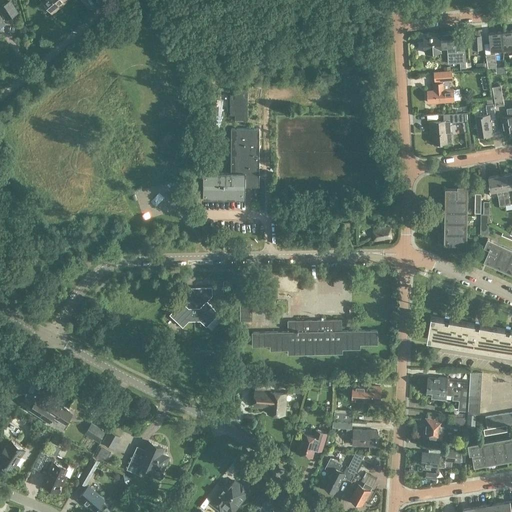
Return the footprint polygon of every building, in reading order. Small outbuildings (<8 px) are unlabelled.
[(67,0),(41,0),(52,13),(67,0)] [(511,30),(501,31),(503,50),(511,48),(511,30)] [(488,33),(490,51),(503,50),(501,31),(488,33)] [(425,50),(425,53),(441,52),(441,49),(444,49),(444,42),(454,41),(453,35),(440,36),(440,37),(424,37),(425,50)] [(472,35),(473,50),(483,49),(482,35),(472,35)] [(466,68),(465,51),(447,52),(448,63),(460,62),(460,68),(466,68)] [(497,67),(495,54),(486,55),(488,68),(497,67)] [(435,72),(435,80),(436,80),(436,83),(433,83),(434,90),(428,91),(428,102),(446,101),(446,102),(455,101),(454,88),(450,88),(449,79),(452,79),(451,71),(435,72)] [(236,84),(236,117),(250,117),(250,85),(236,84)] [(500,86),(493,87),(496,106),(503,105),(500,86)] [(491,123),(491,121),(496,120),(494,105),(486,107),(488,116),(477,118),(481,137),(493,135),(491,123)] [(511,108),(507,109),(508,116),(501,117),(504,133),(511,131),(511,108)] [(450,121),(430,122),(431,131),(433,131),(434,143),(452,142),(452,132),(451,133),(450,121)] [(203,201),(246,201),(246,187),(250,187),(250,188),(259,188),(259,128),(231,128),(231,173),(203,173),(203,201)] [(507,210),(511,210),(507,189),(511,187),(511,173),(500,176),(504,200),(505,205),(506,205),(507,210)] [(491,191),(497,190),(498,196),(499,206),(505,205),(504,200),(500,176),(488,177),(491,191)] [(467,244),(464,244),(465,189),(445,189),(445,200),(444,245),(458,245),(458,250),(466,251),(467,244)] [(352,220),(349,208),(340,211),(343,222),(352,220)] [(489,234),(489,214),(483,214),(481,214),(480,234),(489,234)] [(375,241),(392,239),(390,227),(373,230),(375,241)] [(501,235),(511,239),(511,228),(509,234),(503,231),(501,235)] [(490,250),(484,262),(511,274),(511,252),(492,244),(494,242),(488,239),(484,247),(490,250)] [(54,279),(59,272),(54,269),(49,276),(54,279)] [(252,281),(240,281),(240,322),(252,322),(252,281)] [(206,287),(206,288),(182,289),(182,297),(185,300),(170,315),(183,327),(189,321),(200,321),(207,327),(207,326),(212,330),(223,318),(206,302),(212,296),(212,287),(206,287)] [(462,322),(431,317),(427,340),(458,345),(462,322)] [(360,345),(377,344),(377,331),(342,331),(342,321),(288,322),(288,332),(252,333),(253,347),(270,347),(270,351),(288,350),(289,355),(342,354),(342,349),(360,349),(360,345)] [(458,345),(489,350),(492,327),(462,322),(458,345)] [(511,330),(492,327),(489,350),(511,354),(511,330)] [(439,378),(428,377),(428,385),(469,389),(469,384),(470,380),(439,377),(439,378)] [(271,380),(256,379),(255,390),(270,391),(271,380)] [(339,382),(341,382),(341,387),(349,387),(349,391),(352,391),(352,400),(365,401),(379,402),(380,387),(366,386),(366,387),(361,386),(354,386),(354,379),(339,379),(339,382)] [(469,390),(469,389),(428,385),(427,393),(432,393),(431,399),(446,400),(446,395),(453,396),(453,398),(469,399),(469,396),(469,390)] [(268,414),(285,415),(286,394),(255,392),(254,407),(262,407),(262,406),(269,407),(268,414)] [(37,399),(34,404),(32,404),(30,407),(31,409),(30,410),(42,418),(43,418),(50,422),(53,417),(66,425),(74,413),(53,399),(49,405),(44,402),(43,404),(37,399)] [(25,409),(19,413),(32,430),(38,425),(25,409)] [(353,413),(334,412),(334,420),(341,421),(352,421),(353,413)] [(443,426),(463,428),(464,417),(448,416),(448,417),(444,416),(443,420),(443,426)] [(487,429),(494,428),(492,416),(485,417),(487,429)] [(425,425),(424,431),(423,431),(423,435),(424,435),(424,438),(442,439),(443,426),(443,420),(426,419),(425,421),(424,421),(424,425),(425,425)] [(85,433),(98,442),(105,431),(92,422),(85,433)] [(507,431),(506,426),(505,426),(500,427),(494,428),(487,429),(483,430),(485,436),(507,431)] [(352,429),(347,429),(346,436),(353,436),(353,445),(376,446),(377,431),(352,430),(352,429)] [(115,449),(122,437),(110,430),(103,442),(115,449)] [(302,433),(299,441),(301,441),(297,453),(313,457),(316,446),(322,448),(322,450),(327,434),(316,431),(314,437),(302,433)] [(449,446),(464,448),(464,440),(450,439),(449,446)] [(511,440),(471,447),(474,467),(511,460),(511,440)] [(0,458),(0,461),(12,470),(25,450),(12,441),(8,446),(6,445),(0,454),(2,455),(0,458)] [(133,455),(127,470),(136,474),(139,465),(153,471),(152,474),(153,476),(161,480),(163,478),(164,475),(163,473),(170,457),(163,454),(165,449),(149,442),(141,459),(133,455)] [(58,449),(50,445),(46,453),(55,457),(58,449)] [(113,453),(100,446),(95,455),(107,462),(113,453)] [(423,453),(421,455),(421,458),(422,460),(422,465),(445,468),(445,461),(460,463),(460,466),(465,467),(467,451),(446,449),(446,454),(423,452),(423,453)] [(348,467),(356,471),(364,455),(355,454),(348,467)] [(47,456),(41,468),(49,471),(44,482),(50,485),(49,487),(59,492),(67,476),(64,475),(67,468),(53,462),(55,460),(47,456)] [(100,462),(93,458),(85,471),(86,472),(80,482),(85,485),(100,462)] [(344,473),(339,470),(342,463),(330,458),(325,468),(332,472),(324,487),(336,493),(343,478),(342,477),(344,473)] [(365,483),(363,487),(359,485),(351,499),(352,500),(352,502),(356,504),(357,503),(362,505),(366,498),(367,499),(371,491),(370,491),(372,487),(370,486),(374,478),(365,473),(363,477),(367,480),(365,483)] [(123,474),(119,481),(126,485),(130,478),(123,474)] [(226,503),(235,510),(249,492),(247,491),(248,490),(248,487),(243,484),(241,484),(240,486),(235,481),(229,489),(227,487),(222,493),(221,492),(212,504),(220,510),(226,503)] [(104,500),(88,486),(79,498),(86,504),(88,503),(95,510),(96,509),(99,511),(101,511),(107,505),(103,501),(104,500)] [(511,511),(510,502),(498,504),(499,511),(511,511)]
